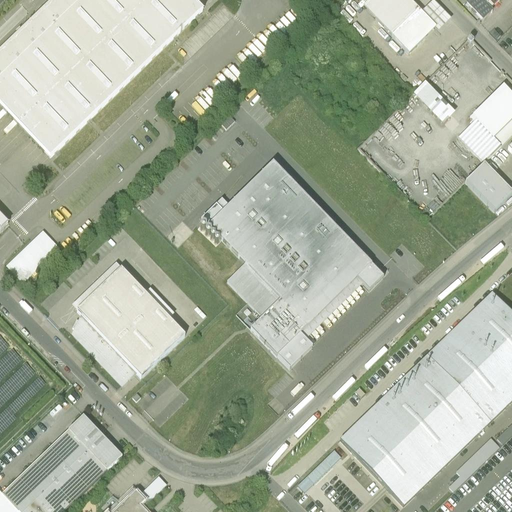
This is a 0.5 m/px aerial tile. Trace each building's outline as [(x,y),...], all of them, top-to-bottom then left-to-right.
[(55,0),(0,53),(0,106),(50,158),(57,152),(89,121),(174,39),(196,18),(203,12),(191,0),(55,0)] [(407,0),(371,0),(362,9),(408,56),(434,31),(436,29),(421,14),(407,0)] [(471,0),(465,7),(467,9),(469,9),(481,21),(490,12),(489,11),(477,0),(471,0)] [(477,0),(489,11),(500,0),(477,0)] [(432,3),(421,14),(436,29),(434,31),(437,34),(450,21),(432,3)] [(424,84),(413,96),(445,126),(456,113),(424,84)] [(511,99),(501,88),(470,120),(474,124),(475,122),(493,140),(511,121),(511,99)] [(475,122),(474,124),(458,140),(484,166),(511,137),(511,121),(493,140),(475,122)] [(511,195),(511,194),(484,166),(465,184),(494,214),(511,195)] [(222,201),(200,222),(244,267),(226,284),(262,320),(250,332),(276,359),(277,358),(289,371),(312,349),(305,342),(362,287),(369,293),(383,279),(272,167),(229,209),(222,201)] [(43,234),(8,268),(23,283),(58,250),(43,234)] [(74,337),(122,387),(135,374),(140,380),(184,338),(168,321),(173,316),(150,291),(145,296),(116,266),(72,309),(82,320),(81,324),(76,322),(72,330),(76,333),(74,337)] [(511,403),(511,316),(492,296),(339,443),(403,508),(511,403)] [(260,321),(245,307),(237,316),(252,330),(260,321)] [(83,418),(2,496),(17,511),(66,511),(122,459),(83,418)] [(139,498),(132,492),(111,511),(148,511),(145,509),(166,488),(158,480),(139,498)] [(17,511),(2,496),(0,494),(0,511),(17,511)]
